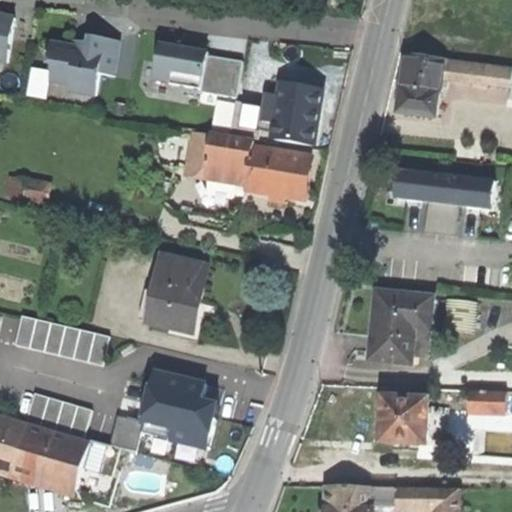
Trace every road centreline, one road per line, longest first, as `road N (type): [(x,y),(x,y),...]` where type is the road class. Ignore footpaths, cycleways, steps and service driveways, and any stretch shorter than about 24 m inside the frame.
road 1 (secondary): [(390,0),(300,371),(249,509)]
road 2 (unknown): [(289,402),(170,363),(144,359),(103,377),(12,358)]
road 3 (unknown): [(300,371),(416,376),(511,334)]
